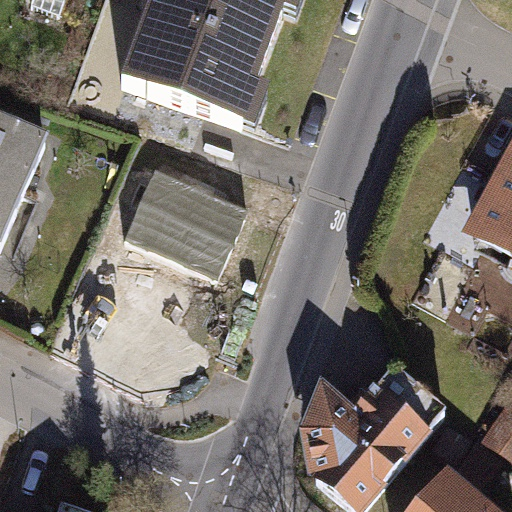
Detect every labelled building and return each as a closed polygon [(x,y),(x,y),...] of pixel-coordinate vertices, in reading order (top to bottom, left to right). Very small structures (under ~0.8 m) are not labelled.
[(78,0),(38,0),(34,13),(69,26),(78,0)] [(314,0),(152,0),(118,99),(262,149),(314,0)] [(0,259),(7,263),(52,150),(0,127),(0,259)] [(511,154),(506,151),(455,243),(511,274),(511,154)] [(122,255),(226,301),(261,224),(157,178),(122,255)] [(453,270),(428,259),(414,293),(439,303),(453,270)] [(321,511),(375,511),(435,430),(388,397),(357,440),(313,408),(292,448),(303,499),(321,511)] [(511,424),(494,414),(473,451),(511,473),(511,424)] [(419,511),(478,511),(468,504),(490,477),(463,456),(419,511)]
